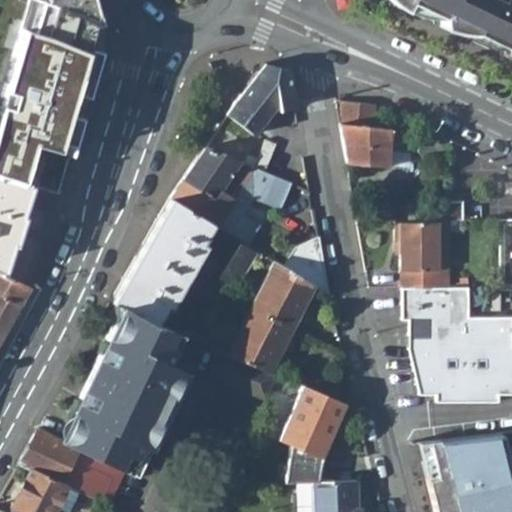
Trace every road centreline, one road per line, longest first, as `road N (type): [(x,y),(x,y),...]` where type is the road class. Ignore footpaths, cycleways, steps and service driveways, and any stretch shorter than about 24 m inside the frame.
road 1 (residential): [(406,511),(346,274),(314,91),(322,51)]
road 2 (tertiary): [(0,419),(80,265),(161,29)]
road 3 (tertiary): [(473,108),(307,15)]
road 4 (tertiary): [(322,51),(473,108)]
